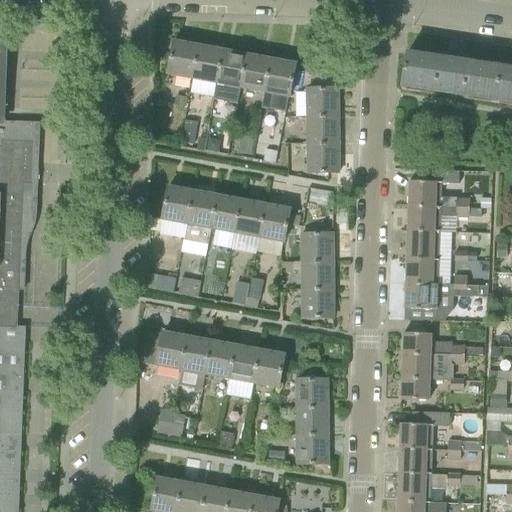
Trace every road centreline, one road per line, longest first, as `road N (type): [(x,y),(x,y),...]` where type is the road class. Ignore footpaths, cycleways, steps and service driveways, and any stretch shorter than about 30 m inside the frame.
road 1 (residential): [(97,511),(123,0)]
road 2 (residential): [(360,511),(380,4)]
road 3 (residential): [(511,23),(380,4)]
